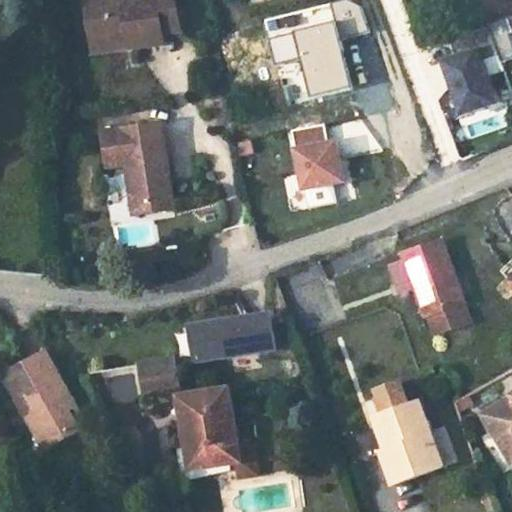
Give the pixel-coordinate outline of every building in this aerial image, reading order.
[(125,0),(93,0),(91,0),(96,42),(126,38),(127,48),(162,44),(161,33),(160,25),(177,23),(173,0),(146,0),(126,3),(125,0)] [(511,16),(489,26),(499,55),(501,63),(511,59),(511,16)] [(177,23),(160,25),(161,33),(178,32),(177,23)] [(496,104),(480,63),(499,55),(489,26),(449,41),(456,60),(444,65),(464,116),(496,104)] [(126,38),(96,42),(98,53),(127,48),(126,38)] [(160,124),(102,132),(107,168),(125,165),(131,207),(171,202),(160,124)] [(344,181),(337,142),(329,144),(325,124),(292,131),(303,189),(344,181)] [(171,202),(131,207),(132,215),(172,210),(171,202)] [(418,287),(435,335),(473,321),(450,260),(413,273),(418,287)] [(409,262),(392,268),(400,293),(418,287),(413,273),(409,262)] [(279,283),(264,288),(271,304),(274,312),(287,306),(279,283)] [(264,288),(223,305),(229,321),(271,304),(264,288)] [(473,321),(435,335),(440,351),(479,337),(473,321)] [(54,406),(63,387),(44,352),(11,370),(25,395),(15,400),(41,447),(68,431),(54,406)] [(174,361),(139,366),(144,397),(179,392),(174,361)] [(25,395),(11,370),(2,376),(15,400),(25,395)] [(54,406),(68,431),(83,423),(63,387),(54,406)] [(230,390),(181,399),(193,471),(233,464),(242,462),(239,444),(230,390)] [(511,396),(483,413),(507,455),(511,452),(511,396)] [(419,403),(375,419),(387,451),(397,448),(403,464),(389,468),(395,486),(442,468),(419,403)] [(249,443),(239,444),(242,462),(233,464),(235,480),(260,476),(256,451),(250,453),(249,443)] [(387,451),(382,453),(389,468),(403,464),(397,448),(387,451)]
